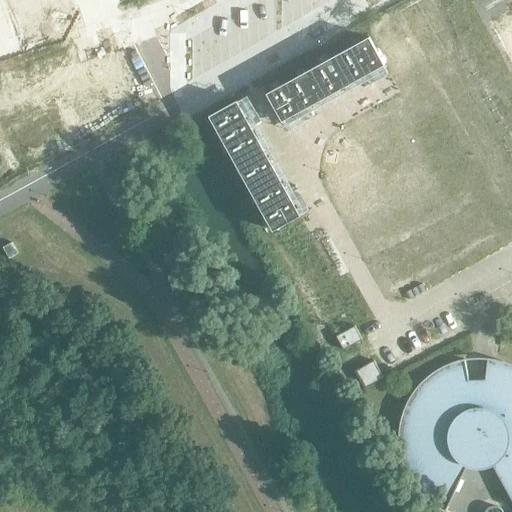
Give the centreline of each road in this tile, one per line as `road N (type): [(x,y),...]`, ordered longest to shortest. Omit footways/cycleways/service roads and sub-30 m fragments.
road 1 (residential): [(239,0),(178,35),(185,93),(350,0)]
road 2 (residential): [(373,338),(511,259)]
